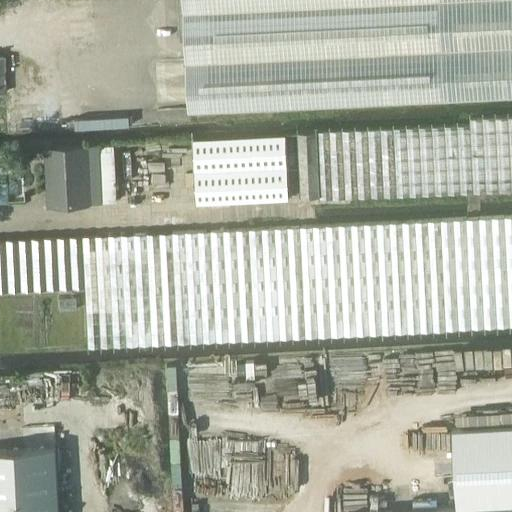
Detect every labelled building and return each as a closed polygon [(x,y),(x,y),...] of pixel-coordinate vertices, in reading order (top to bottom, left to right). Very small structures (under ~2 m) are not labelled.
[(511,0),(184,0),(190,109),(511,92),(511,0)] [(48,102),(44,55),(0,57),(0,91),(7,91),(9,134),(50,131),(48,110),(51,110),(51,102),(48,102)] [(320,196),(475,189),(511,187),(511,113),(471,115),(471,122),(317,129),(299,129),(302,195),(320,194),(320,196)] [(196,201),(289,198),(286,133),(194,137),(196,201)] [(100,145),(100,144),(46,147),(49,203),(92,201),(92,202),(117,200),(114,144),(100,145)] [(511,214),(442,218),(83,234),(0,238),(0,289),(86,286),(90,344),(447,328),(511,324),(511,214)] [(0,511),(59,511),(55,446),(0,449),(0,511)]
